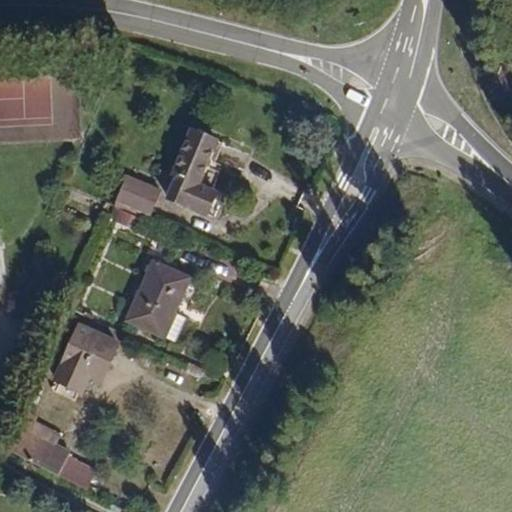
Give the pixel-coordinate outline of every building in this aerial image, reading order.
[(208,189),(226,143),(197,132),(180,178),(184,179),(175,202),(214,217),(222,195),(208,189)] [(144,221),(153,196),(121,184),(112,207),(118,210),(128,214),(144,221)] [(123,225),(128,214),(118,210),(115,222),(123,225)] [(175,316),(189,281),(151,265),(126,325),(179,348),(189,322),(175,316)] [(103,385),(119,348),(79,330),(54,385),(83,397),(90,381),(103,385)] [(60,450),(34,436),(38,427),(41,421),(30,415),(15,455),(91,496),(98,480),(78,469),(80,464),(73,461),(74,457),(60,450)] [(65,440),(38,427),(34,436),(60,450),(65,440)]
